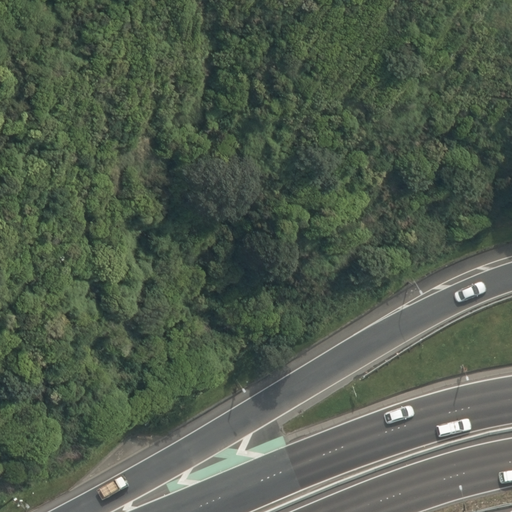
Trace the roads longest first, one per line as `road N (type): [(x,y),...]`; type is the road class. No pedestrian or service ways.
road 1 (trunk): [(86,511),(420,314),(511,277)]
road 2 (trunk): [(190,511),(432,416),(511,399)]
road 3 (trunk): [(511,464),(356,511)]
